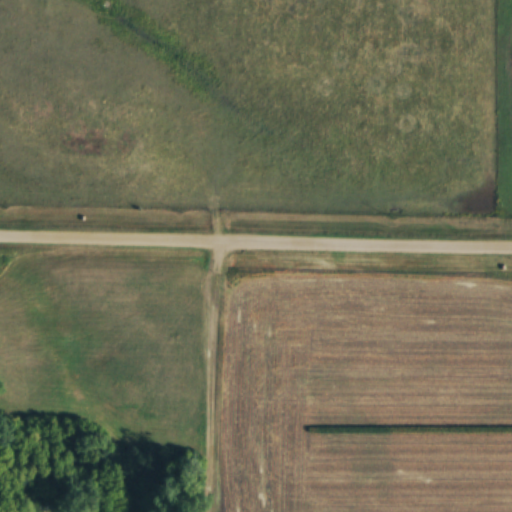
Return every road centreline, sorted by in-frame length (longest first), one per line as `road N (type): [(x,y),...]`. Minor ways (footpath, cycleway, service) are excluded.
road 1 (track): [(511,241),(0,228)]
road 2 (track): [(209,511),(228,233)]
